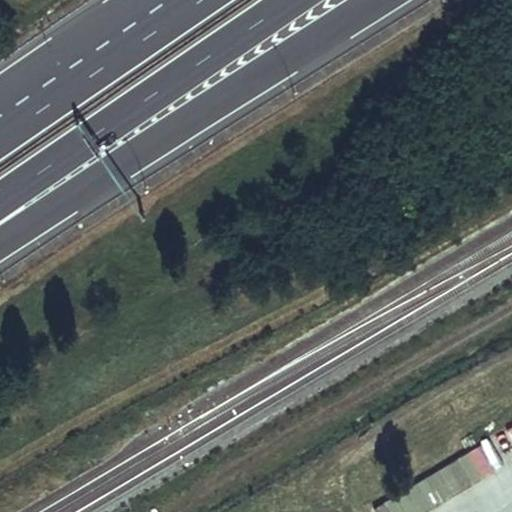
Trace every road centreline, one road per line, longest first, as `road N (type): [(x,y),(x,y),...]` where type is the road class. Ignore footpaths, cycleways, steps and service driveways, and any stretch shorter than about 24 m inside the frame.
road 1 (motorway): [(0,239),(366,0)]
road 2 (track): [(511,307),(169,511)]
road 3 (motorway): [(0,195),(283,0)]
road 4 (motorway): [(202,0),(0,136)]
road 5 (motorway): [(136,0),(0,93)]
